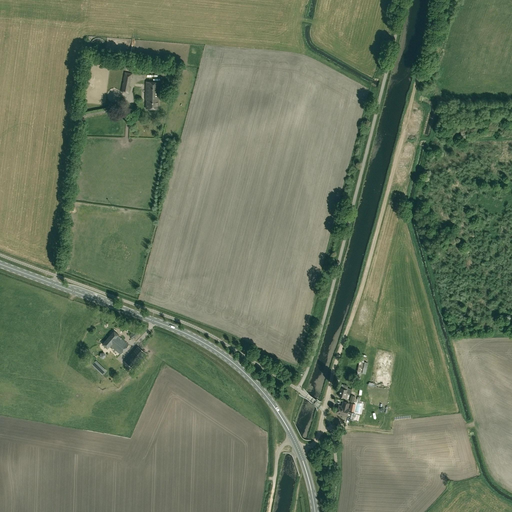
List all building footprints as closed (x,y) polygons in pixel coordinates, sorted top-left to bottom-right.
[(129,94),(130,87),(129,87),(131,79),(132,79),(133,74),(124,72),(120,92),(129,94)] [(146,100),(146,108),(158,109),(158,100),(159,100),(159,82),(146,82),(145,100),(146,100)] [(129,335),(132,339),(140,333),(137,329),(129,335)] [(114,331),(103,344),(107,348),(110,345),(121,354),(129,345),(118,336),(118,335),(114,331)] [(134,370),(135,368),(146,354),(137,347),(125,362),(134,370)] [(106,370),(104,368),(96,360),(91,365),(101,375),(106,370)] [(341,388),(338,396),(347,398),(348,394),(349,394),(351,389),(347,388),(347,389),(341,388)] [(349,403),(343,402),(342,405),(343,405),(342,407),(338,406),(336,413),(346,416),(349,409),(347,408),(349,403)]
